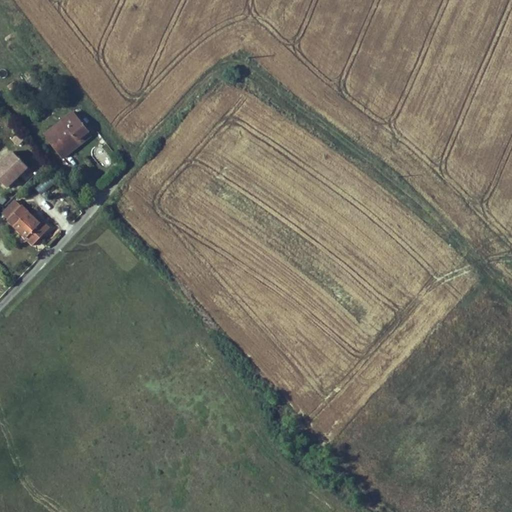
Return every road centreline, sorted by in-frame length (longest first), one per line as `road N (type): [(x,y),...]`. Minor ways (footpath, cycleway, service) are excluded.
road 1 (track): [(128,165),(222,67),(243,64),(442,222),(511,291)]
road 2 (residential): [(0,296),(128,165)]
